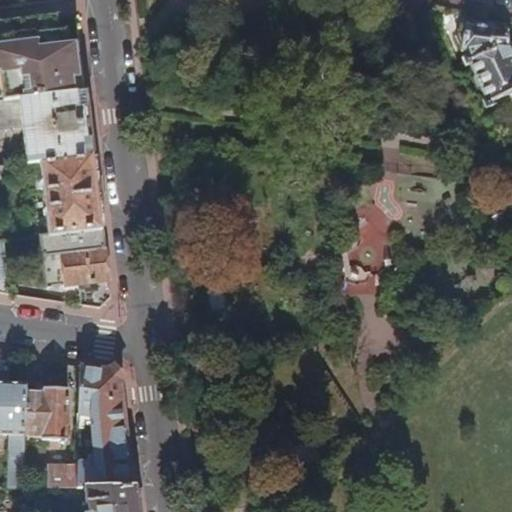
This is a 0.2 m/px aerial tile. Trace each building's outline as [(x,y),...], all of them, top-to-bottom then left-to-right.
[(0,103),(74,94),(72,81),(67,46),(66,31),(58,31),(56,16),(0,22),(0,103)] [(466,52),(468,62),(490,53),(497,67),(511,60),(507,49),(505,33),(466,28),(462,31),(457,39),(462,51),(466,52)] [(67,46),(72,81),(79,81),(77,66),(76,57),(78,56),(77,45),(67,46)] [(490,53),(468,62),(486,102),(482,105),(486,111),(492,108),(491,103),(503,96),(508,102),(511,100),(511,60),(497,67),(490,53)] [(88,120),(85,93),(74,94),(0,103),(0,130),(23,128),(27,165),(38,164),(93,157),(88,120)] [(99,212),(93,157),(38,164),(44,203),(38,204),(39,208),(44,208),(46,218),(40,219),(41,227),(47,226),(48,236),(102,230),(99,212)] [(0,180),(11,179),(9,168),(0,168),(0,180)] [(199,179),(195,172),(188,173),(186,181),(191,187),(198,186),(199,179)] [(110,299),(102,230),(48,236),(40,237),(47,289),(78,285),(80,306),(99,309),(110,299)] [(0,241),(0,294),(10,296),(3,241),(0,241)] [(110,372),(80,367),(79,416),(90,416),(93,439),(78,439),(78,467),(78,489),(83,489),(134,489),(121,382),(110,372)] [(24,393),(25,386),(0,384),(0,437),(9,437),(7,489),(21,489),(21,471),(22,438),(24,393)] [(43,394),(24,393),(22,438),(42,439),(42,442),(66,442),(67,391),(43,390),(43,394)] [(197,397),(181,398),(195,511),(231,511),(230,500),(218,502),(216,490),(207,481),(197,397)] [(78,489),(78,467),(47,467),(47,488),(78,489)] [(136,511),(134,489),(83,489),(86,506),(89,507),(89,511),(136,511)]
